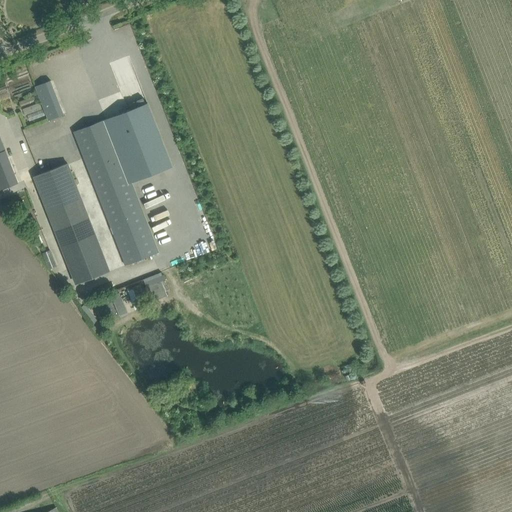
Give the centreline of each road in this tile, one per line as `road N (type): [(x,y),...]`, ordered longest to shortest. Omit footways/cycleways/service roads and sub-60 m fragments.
road 1 (unknown): [(0,118),(59,262)]
road 2 (unclassified): [(0,52),(130,0)]
